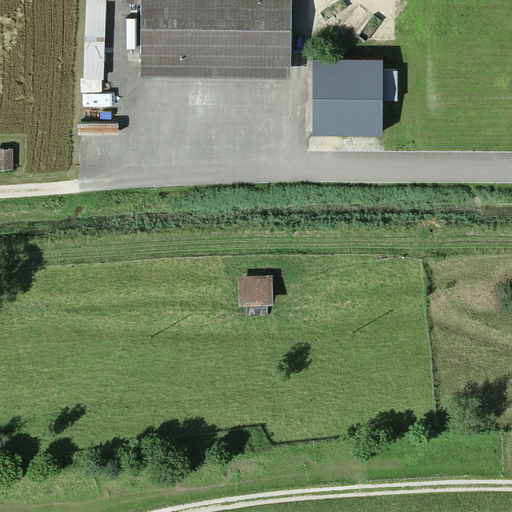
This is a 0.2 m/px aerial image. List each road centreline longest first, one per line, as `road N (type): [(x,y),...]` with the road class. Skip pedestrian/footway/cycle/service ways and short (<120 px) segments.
road 1 (residential): [(511,168),(285,168),(81,187)]
road 2 (track): [(511,488),(319,491),(172,511)]
